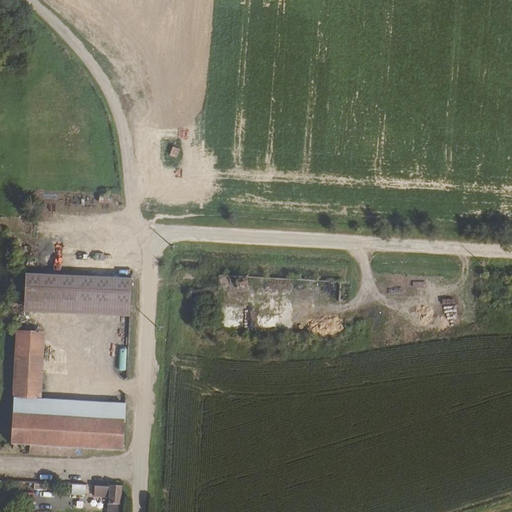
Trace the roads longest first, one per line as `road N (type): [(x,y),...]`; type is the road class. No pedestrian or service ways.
road 1 (track): [(151,239),(511,258)]
road 2 (track): [(151,239),(135,224),(129,143),(112,93),(37,12),(12,0)]
road 3 (track): [(139,511),(151,239)]
road 4 (track): [(144,233),(0,225)]
road 5 (unclassified): [(0,467),(141,476)]
